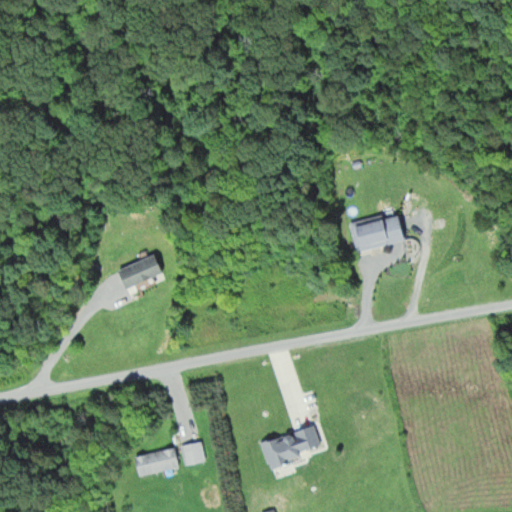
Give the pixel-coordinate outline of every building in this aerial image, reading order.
[(354,251),(401,238),(394,212),(347,225),(354,251)] [(118,288),(156,272),(150,255),(111,270),(118,288)] [(258,439),(263,462),(316,449),(310,426),(258,439)] [(182,465),(202,459),(197,440),(177,445),(182,465)] [(177,467),(173,447),(130,455),(133,475),(177,467)]
